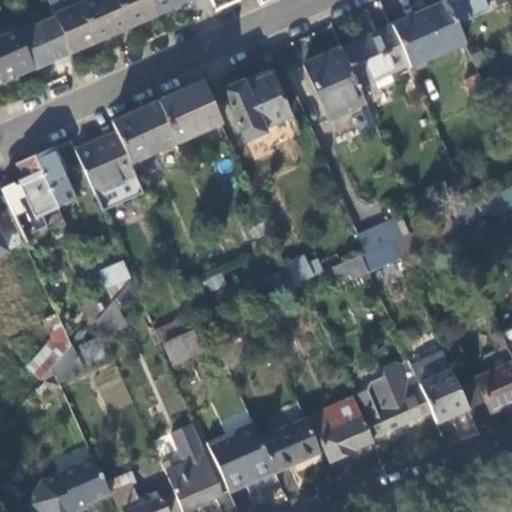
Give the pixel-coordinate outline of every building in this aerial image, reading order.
[(56,18),(71,54),(115,35),(99,0),(86,0),(54,14),(56,18)] [(99,0),(115,35),(158,16),(151,0),(99,0)] [(151,0),(158,16),(193,0),(151,0)] [(482,0),(443,0),(445,3),(456,27),(488,12),(486,7),(482,0)] [(511,1),(511,0),(493,0),(495,3),(486,7),(488,12),(511,1)] [(456,27),(445,3),(391,27),(408,67),(411,75),(427,68),(425,62),(464,45),(456,27)] [(36,71),(71,54),(56,18),(20,34),(36,71)] [(0,86),(36,71),(20,34),(15,24),(0,30),(0,86)] [(408,67),(391,27),(341,50),(358,90),(408,67)] [(358,90),(341,50),(303,67),(328,121),(365,105),(358,90)] [(482,70),(486,69),(480,54),(470,58),(477,73),(482,70)] [(247,142),(255,160),(274,151),(273,148),(296,137),(288,119),(289,118),(270,76),(244,87),(242,83),(222,92),(244,143),(247,142)] [(489,100),(478,76),(463,83),(473,107),(489,100)] [(135,176),(144,172),(139,162),(221,124),(202,83),(111,124),(112,124),(116,134),(135,176)] [(136,178),(135,176),(116,134),(74,152),(82,169),(85,177),(94,197),(136,178)] [(36,158),(58,208),(75,201),(62,172),(67,169),(57,148),(36,158)] [(18,226),(58,208),(36,158),(17,166),(25,183),(3,192),(18,226)] [(73,183),(85,177),(82,169),(69,175),(73,183)] [(511,188),(483,201),(488,212),(511,201),(511,188)] [(488,212),(483,201),(446,217),(451,229),(489,213),(488,212)] [(445,221),(427,228),(433,240),(450,233),(445,221)] [(384,225),(358,236),(365,253),(381,246),(391,242),(384,225)] [(433,240),(427,228),(409,236),(415,248),(433,240)] [(404,237),(392,243),(400,262),(413,257),(404,237)] [(388,264),(381,246),(365,253),(359,256),(365,269),(367,273),(388,264)] [(314,253),(284,266),(287,272),(293,286),(341,264),(337,255),(318,263),(314,253)] [(365,269),(359,256),(346,262),(352,274),(365,269)] [(98,271),(111,302),(131,278),(123,260),(98,271)] [(293,286),(287,272),(266,281),(272,295),(293,286)] [(39,274),(0,291),(0,314),(10,336),(42,322),(50,341),(26,369),(42,382),(43,380),(53,369),(57,364),(65,354),(72,347),(39,274)] [(98,321),(106,338),(125,329),(114,303),(98,321)] [(161,344),(184,333),(179,321),(155,331),(161,344)] [(211,334),(206,324),(192,330),(193,333),(198,343),(202,342),(200,339),(211,334)] [(511,361),(511,328),(503,333),(500,327),(497,328),(511,361)] [(198,343),(193,333),(165,345),(173,365),(202,353),(198,343)] [(76,346),(85,365),(105,355),(96,337),(76,346)] [(430,412),(436,424),(468,410),(467,409),(452,375),(441,353),(409,367),(430,412)] [(78,371),(65,354),(57,364),(67,378),(78,371)] [(366,391),(352,398),(361,420),(372,443),(373,446),(388,440),(385,433),(430,412),(409,367),(408,363),(400,367),(393,364),(382,369),(380,376),(381,379),(369,385),(366,391)] [(491,414),(511,404),(511,363),(476,379),(491,414)] [(114,367),(93,378),(110,411),(131,401),(114,367)] [(62,390),(53,369),(43,380),(49,396),(62,390)] [(452,375),(467,409),(479,403),(464,370),(452,375)] [(361,420),(352,398),(308,418),(318,439),(361,420)] [(470,413),(436,426),(444,446),(478,433),(470,413)] [(353,452),(372,443),(361,420),(318,439),(329,464),(353,453),(353,452)] [(260,441),(275,474),(320,456),(305,423),(260,441)] [(226,487),(229,493),(275,474),(260,441),(253,425),(235,433),(233,439),(210,449),(208,445),(207,446),(226,487)] [(184,511),(214,499),(220,511),(235,511),(237,511),(229,493),(226,487),(219,489),(191,426),(171,434),(185,466),(164,475),(180,511),(184,511)] [(23,506),(32,511),(66,511),(67,510),(71,508),(69,503),(105,487),(87,446),(77,450),(79,454),(56,463),(59,471),(38,480),(23,506)] [(110,494),(118,511),(129,511),(140,507),(130,485),(110,494)] [(140,507),(129,511),(165,511),(160,499),(151,503),(148,497),(142,500),(145,505),(140,507)]
